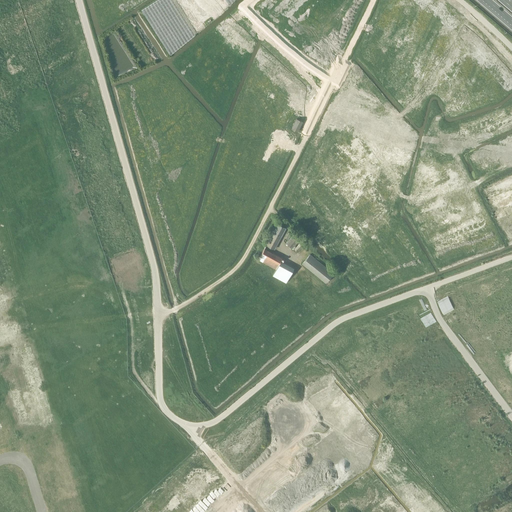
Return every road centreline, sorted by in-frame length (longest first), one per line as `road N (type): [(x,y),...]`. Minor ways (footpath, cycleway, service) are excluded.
road 1 (tertiary): [(62,0),(137,249),(160,395)]
road 2 (residential): [(319,112),(340,125),(428,287)]
road 3 (track): [(19,459),(160,395)]
road 4 (track): [(296,261),(320,286),(354,268),(414,261)]
road 5 (unclassified): [(333,82),(245,7),(254,0)]
